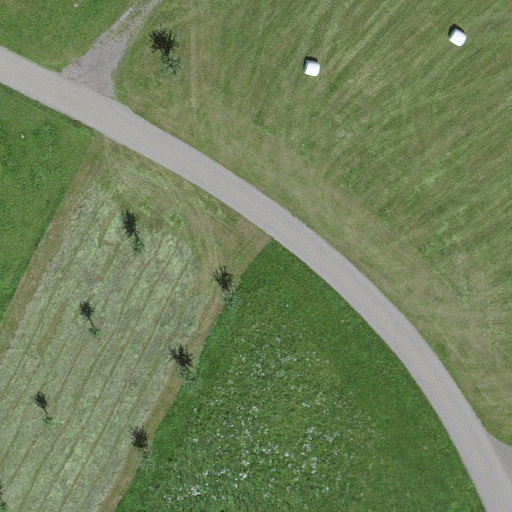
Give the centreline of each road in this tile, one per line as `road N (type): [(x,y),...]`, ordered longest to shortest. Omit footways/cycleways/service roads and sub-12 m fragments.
road 1 (unclassified): [(509,511),(458,412),(384,312),(235,193),(0,63)]
road 2 (track): [(148,0),(73,102)]
